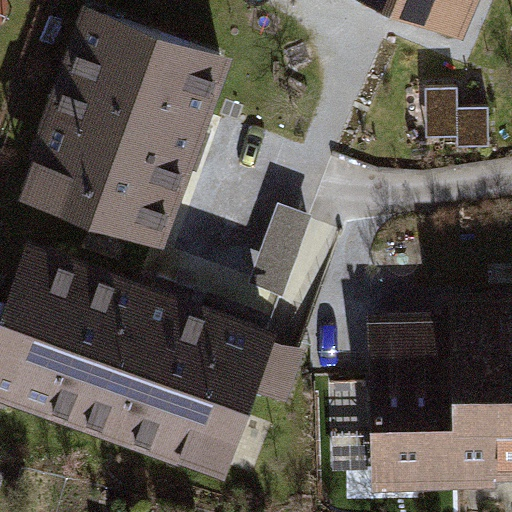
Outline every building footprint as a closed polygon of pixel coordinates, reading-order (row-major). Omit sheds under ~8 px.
[(236,47),(109,0),(77,0),(9,182),(163,240),(236,47)] [(473,0),(418,0),(464,20),(473,0)] [(283,198),(258,276),(293,286),(318,209),(283,198)] [(281,317),(23,228),(0,294),(0,392),(228,470),(281,317)] [(511,301),(442,302),(442,320),(365,319),(370,498),(511,493),(511,301)]
